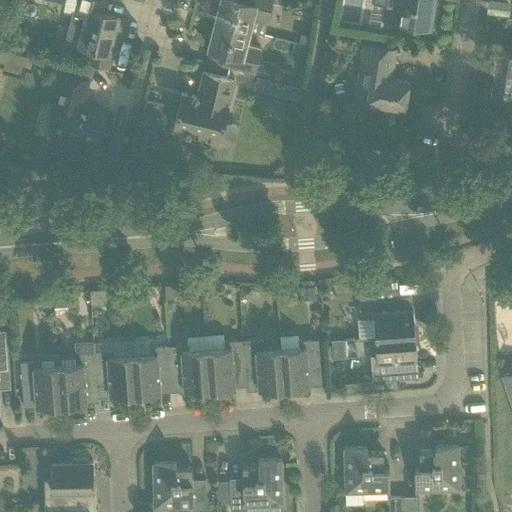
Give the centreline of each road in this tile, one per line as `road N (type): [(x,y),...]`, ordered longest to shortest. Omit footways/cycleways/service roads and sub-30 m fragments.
road 1 (residential): [(310,417),(439,405),(454,386),(450,275),(511,244)]
road 2 (tertiary): [(420,216),(372,206),(271,210),(177,237)]
road 3 (tertiary): [(177,237),(330,244),(420,216)]
road 4 (residential): [(119,432),(310,417)]
road 5 (tertiary): [(0,247),(177,237)]
road 6 (unclassified): [(450,126),(471,0)]
